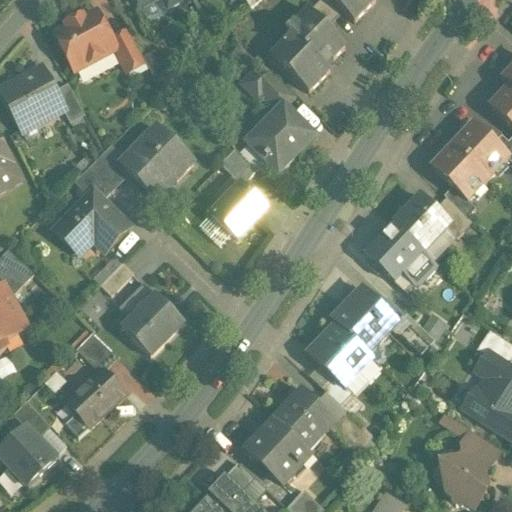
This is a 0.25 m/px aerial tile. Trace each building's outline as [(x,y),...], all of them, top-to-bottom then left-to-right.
[(129,0),(136,13),(163,0),(129,0)] [(327,0),(324,0),(309,15),(327,33),(343,16),(327,0)] [(371,0),(327,0),(343,16),(355,26),(376,5),(372,0),(371,0)] [(309,15),(288,37),(292,41),(272,61),(310,97),(330,76),(326,71),(346,51),(327,33),(309,15)] [(83,22),(68,30),(69,32),(56,39),(76,76),(116,54),(117,54),(112,45),(97,17),(84,24),(83,22)] [(129,39),(128,37),(112,45),(117,54),(116,54),(129,77),(147,67),(131,38),(129,39)] [(271,77),(262,68),(254,77),(262,85),(271,77)] [(44,73),(1,96),(23,137),(64,115),(66,113),(56,95),(44,73)] [(254,77),(242,89),(260,105),(261,104),(266,104),(258,96),(262,92),(263,92),(274,80),(271,77),(262,85),(254,77)] [(293,98),(274,80),(263,92),(262,92),(258,96),(266,104),(277,114),(293,98)] [(86,120),(69,88),(56,95),(66,113),(64,115),(71,128),(86,120)] [(511,90),(511,91),(491,112),(511,132),(511,90)] [(285,112),(263,135),(266,138),(255,150),(267,162),(262,167),(264,169),(268,165),(279,176),(314,141),(285,112)] [(494,148),(474,129),(453,151),(489,185),(509,164),(510,163),(494,148)] [(157,133),(127,164),(136,173),(131,178),(159,205),(179,185),(178,184),(194,168),(157,133)] [(511,148),(509,146),(502,139),(494,148),(510,163),(509,164),(511,166),(511,148)] [(0,146),(0,194),(1,195),(21,184),(0,146)] [(112,150),(90,173),(114,196),(131,178),(136,173),(127,164),(112,150)] [(489,185),(453,151),(433,173),(453,192),(468,207),(469,206),(489,185)] [(257,175),(236,154),(221,169),(242,189),(243,189),(257,175)] [(90,173),(75,188),(89,202),(94,197),(104,206),(114,196),(90,173)] [(242,189),(212,220),(237,244),(267,213),(243,189),(242,189)] [(468,207),(453,192),(445,200),(447,203),(468,222),(477,213),(469,206),(468,207)] [(89,202),(55,236),(76,257),(90,242),(107,258),(131,233),(104,206),(94,197),(89,202)] [(422,202),(395,230),(424,258),(447,234),(451,230),(436,215),(422,202)] [(468,222),(447,203),(436,215),(451,230),(447,234),(458,244),(473,227),(468,222)] [(424,258),(395,230),(365,261),(406,300),(414,292),(418,295),(439,273),(424,258)] [(10,254),(0,264),(0,283),(4,291),(5,291),(12,304),(36,279),(10,254)] [(124,269),(102,292),(112,302),(134,279),(124,269)] [(144,290),(123,312),(134,323),(123,335),(151,363),(165,349),(164,349),(184,328),(157,301),(156,302),(144,290)] [(0,357),(8,353),(5,347),(28,334),(12,304),(5,291),(4,291),(0,293),(0,357)] [(399,329),(364,295),(333,326),(338,330),(369,360),(399,329)] [(435,346),(412,324),(399,338),(422,360),(435,346)] [(338,330),(309,361),(334,385),(344,395),(347,392),(373,364),(369,360),(338,330)] [(120,362),(95,338),(77,356),(96,375),(104,367),(110,373),(120,362)] [(511,349),(493,338),(483,354),(489,358),(489,357),(511,371),(511,349)] [(488,384),(480,396),(477,394),(464,414),(511,444),(511,371),(489,357),(489,358),(477,377),(488,384)] [(105,376),(77,401),(68,410),(79,421),(80,422),(89,414),(100,426),(128,400),(105,376)] [(344,395),(334,385),(324,395),(342,412),(354,398),(347,392),(344,395)] [(303,396),(275,426),(308,457),(334,430),(336,427),(303,396)] [(79,421),(61,437),(74,450),(100,426),(89,414),(80,422),(79,421)] [(338,434),(350,420),(346,416),(336,427),(334,430),(338,434)] [(374,442),(350,420),(338,434),(361,455),(374,442)] [(275,426),(275,425),(247,456),(284,491),(312,461),(308,457),(275,426)] [(29,433),(0,458),(27,489),(55,464),(29,433)] [(499,454),(471,436),(462,450),(471,456),(491,468),(499,454)] [(491,468),(471,456),(465,465),(443,469),(449,498),(452,500),(452,499),(454,501),(456,508),(463,507),(465,508),(470,511),(476,511),(487,496),(485,487),(484,488),(481,477),(484,473),(483,469),(491,468)] [(239,468),(227,481),(244,497),(256,485),(239,468)] [(244,497),(227,481),(210,499),(223,511),(259,511),(244,498),(244,497)] [(321,511),(304,496),(289,511),(321,511)] [(223,511),(210,499),(197,511),(223,511)]
